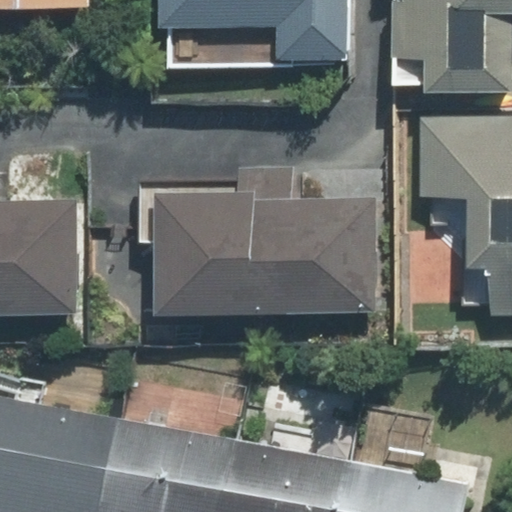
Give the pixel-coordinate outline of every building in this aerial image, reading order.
[(0,0),(0,7),(86,11),(86,0),(0,0)] [(342,63),(343,29),(343,0),(146,0),(145,58),(265,61),(342,63)] [(509,6),(511,6),(511,0),(394,0),(391,84),(506,89),(509,6)] [(511,313),(511,121),(483,120),(419,117),(416,195),(456,197),(453,269),(465,270),(463,312),(475,312),(511,313)] [(376,207),(286,203),(288,168),(230,166),(229,190),(146,187),(146,197),(141,308),(371,318),(376,207)] [(74,205),(0,202),(0,321),(69,325),(74,205)] [(457,511),(463,486),(421,477),(433,415),(161,360),(149,422),(0,392),(0,511),(457,511)]
